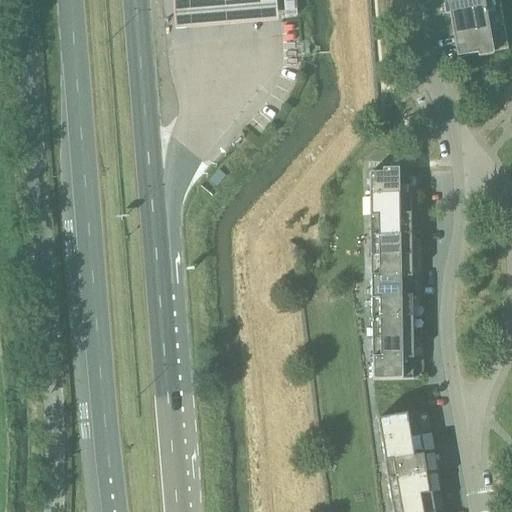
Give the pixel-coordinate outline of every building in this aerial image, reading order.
[(171,0),(174,35),(278,27),(276,1),(246,4),(246,0),(171,0)] [(295,0),(282,0),(284,17),(296,16),(295,0)] [(445,0),(448,15),(454,14),(494,7),(493,5),(492,0),(445,0)] [(454,14),(448,15),(452,36),(458,35),(503,27),(500,5),(499,4),(493,5),(494,7),(454,14)] [(458,35),(452,36),(456,58),(462,57),(507,49),(503,27),(458,35)] [(218,171),(209,181),(216,187),(225,177),(218,171)] [(369,196),(410,195),(409,175),(414,175),(414,173),(368,174),(369,196)] [(369,196),(369,216),(410,216),(410,195),(369,196)] [(410,216),(369,216),(369,237),(410,236),(410,216)] [(369,237),(370,257),(411,257),(410,236),(369,237)] [(411,257),(370,257),(370,278),(411,277),(411,257)] [(370,278),(370,298),(411,297),(411,277),(370,278)] [(411,297),(370,298),(371,319),(412,318),(411,297)] [(371,319),(371,339),(412,338),(412,318),(371,319)] [(412,338),(371,339),(372,359),(412,359),(412,338)] [(372,381),(418,380),(418,379),(413,379),(412,359),(372,359),(372,381)] [(380,441),(421,434),(417,415),(422,414),(422,412),(377,420),(380,441)] [(380,441),(384,461),(424,455),(421,434),(380,441)] [(424,455),(384,461),(387,481),(427,475),(424,455)] [(387,481),(390,501),(431,495),(427,475),(387,481)] [(433,511),(431,495),(390,501),(392,511),(433,511)]
